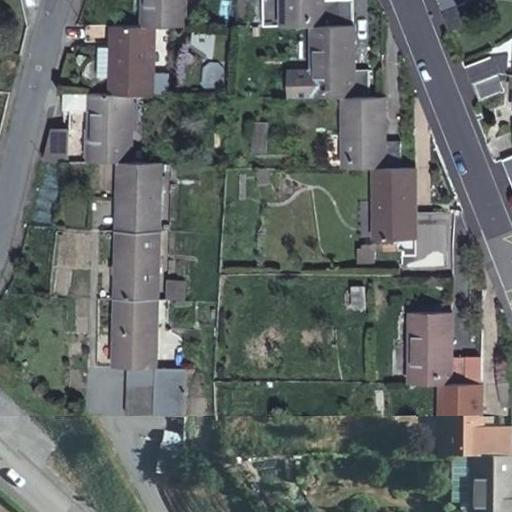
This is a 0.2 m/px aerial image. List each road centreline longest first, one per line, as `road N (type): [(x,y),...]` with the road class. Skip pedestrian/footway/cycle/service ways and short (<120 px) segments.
road 1 (residential): [(405,0),(511,262)]
road 2 (residential): [(0,245),(62,0)]
